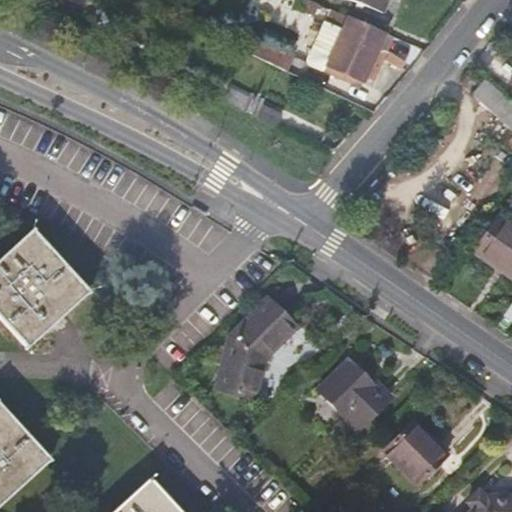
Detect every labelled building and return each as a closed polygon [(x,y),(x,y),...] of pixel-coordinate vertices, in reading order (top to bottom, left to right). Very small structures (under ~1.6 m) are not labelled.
[(318,5),(306,0),(297,0),(293,9),(313,17),(318,5)] [(387,0),(348,0),(382,14),(387,0)] [(384,34),(331,11),(325,23),(323,24),(322,25),(307,59),(307,63),(311,66),(323,72),(326,66),(362,82),(384,34)] [(254,38),(247,53),(285,71),(292,56),(254,38)] [(511,128),(511,102),(485,79),(473,94),(511,128)] [(229,88),(223,101),(247,113),(253,100),(229,88)] [(257,102),(251,115),(275,127),(281,114),(257,102)] [(511,226),(498,216),(473,252),(511,276),(511,226)] [(0,259),(0,319),(26,348),(88,292),(31,231),(0,259)] [(254,399),(266,355),(295,328),(267,298),(228,337),(214,389),(254,399)] [(347,360),(317,390),(357,431),(390,398),(375,382),(372,385),(347,360)] [(0,504),(48,461),(0,407),(0,504)] [(382,452),(415,485),(446,455),(412,422),(382,452)] [(177,511),(148,480),(113,511),(177,511)] [(511,511),(511,499),(487,499),(478,490),(471,497),(472,505),(476,509),(474,511),(472,511),(511,511)] [(472,505),(471,497),(466,502),(474,511),(476,509),(472,505)]
